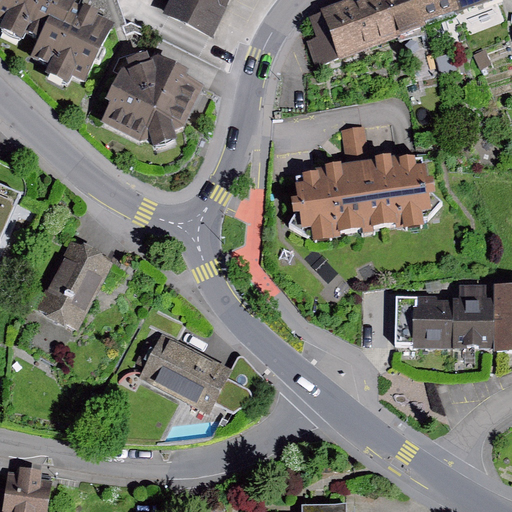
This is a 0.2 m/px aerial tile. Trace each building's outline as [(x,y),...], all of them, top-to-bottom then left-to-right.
[(0,0),(0,23),(2,24),(0,27),(0,37),(22,48),(28,37),(40,43),(33,58),(52,68),(48,76),(67,86),(72,76),(85,83),(113,27),(77,9),(81,0),(0,0)] [(175,0),(167,17),(212,40),(221,21),(231,0),(175,0)] [(385,0),(358,0),(355,1),(363,25),(361,34),(368,54),(400,41),(385,0)] [(385,0),(400,41),(428,31),(426,26),(416,0),(385,0)] [(416,0),(426,26),(459,15),(453,0),(416,0)] [(453,0),(459,15),(502,1),(501,0),(453,0)] [(355,1),(322,12),(324,15),(339,63),(368,54),(361,34),(363,25),(355,1)] [(339,63),(324,15),(311,19),(317,40),(311,42),(320,69),(339,63)] [(120,60),(114,74),(121,78),(106,106),(111,109),(102,126),(141,146),(150,142),(155,151),(179,143),(177,134),(185,130),(204,92),(187,84),(189,78),(145,58),(145,53),(120,60)] [(366,128),(341,133),(347,165),(371,162),(366,128)] [(302,180),(296,181),(301,216),(289,229),(302,239),(312,229),(313,242),(416,228),(416,222),(422,218),(429,221),(443,207),(428,195),(422,163),(392,168),(391,162),(375,163),(376,167),(344,172),(342,169),(326,171),(326,176),(302,180)] [(0,236),(13,206),(0,200),(0,236)] [(102,271),(65,252),(31,319),(69,338),(102,271)] [(461,304),(452,305),(452,354),(491,354),(492,305),(485,304),(485,290),(461,290),(461,304)] [(511,291),(495,291),(496,358),(511,358),(511,291)] [(452,354),(452,305),(418,305),(418,300),(395,300),(395,349),(414,349),(414,354),(452,354)] [(147,343),(136,365),(145,370),(140,381),(209,419),(215,406),(233,416),(251,408),(258,400),(259,396),(257,388),(264,381),(250,365),(241,360),(238,362),(231,375),(161,336),(156,348),(147,343)] [(7,489),(0,487),(0,511),(48,511),(53,483),(42,482),(43,474),(20,470),(19,474),(9,473),(7,489)] [(223,502),(214,507),(216,511),(224,511),(227,511),(223,502)]
